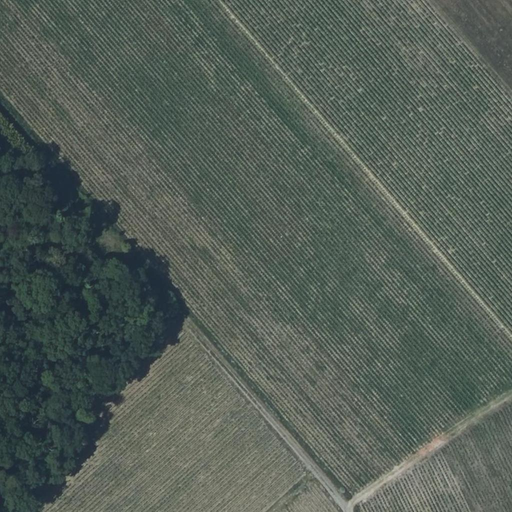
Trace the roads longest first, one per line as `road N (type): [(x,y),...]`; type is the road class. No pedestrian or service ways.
road 1 (track): [(348,511),(0,104)]
road 2 (track): [(345,506),(511,396)]
